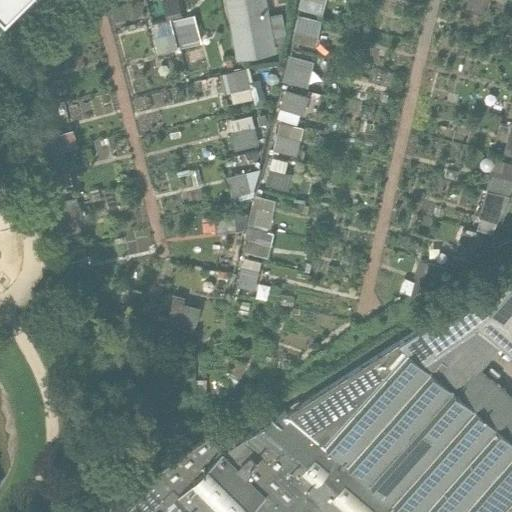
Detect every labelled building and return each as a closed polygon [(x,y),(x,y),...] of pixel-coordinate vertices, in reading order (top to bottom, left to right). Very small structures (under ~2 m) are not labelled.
[(0,0),(0,11),(6,17),(23,0),(0,0)] [(149,0),(162,52),(202,42),(191,0),(149,0)] [(232,0),(241,57),(281,51),(273,0),(232,0)] [(305,0),(305,8),(331,10),(331,0),(305,0)] [(302,9),(300,33),(323,35),(325,11),(302,9)] [(287,77),(313,84),(320,58),(294,51),(287,77)] [(250,67),(227,70),(231,101),(255,98),(250,67)] [(282,116),(306,122),(312,100),(320,102),(324,89),(290,81),(282,116)] [(255,113),(231,119),(238,148),(262,142),(255,113)] [(277,149),(299,153),(305,122),(283,118),(277,149)] [(501,233),(511,206),(511,131),(475,223),(501,233)] [(271,187),(293,188),(294,157),(273,156),(271,187)] [(234,199),(262,195),(258,169),(231,173),(234,199)] [(275,225),(279,196),(257,193),(254,223),(275,225)] [(511,265),(398,340),(421,360),(476,323),(499,343),(511,354),(511,265)] [(199,326),(203,303),(175,299),(172,322),(199,326)] [(511,398),(477,368),(499,343),(476,323),(421,360),(511,440),(511,398)] [(398,340),(288,411),(391,503),(401,511),(501,511),(511,500),(511,440),(421,360),(398,340)] [(383,511),(391,503),(288,411),(284,409),(223,450),(220,447),(218,449),(219,450),(156,511),(155,511),(154,510),(152,511),(383,511)] [(152,511),(154,510),(155,511),(156,511),(219,450),(218,449),(220,447),(208,435),(98,511),(152,511)]
